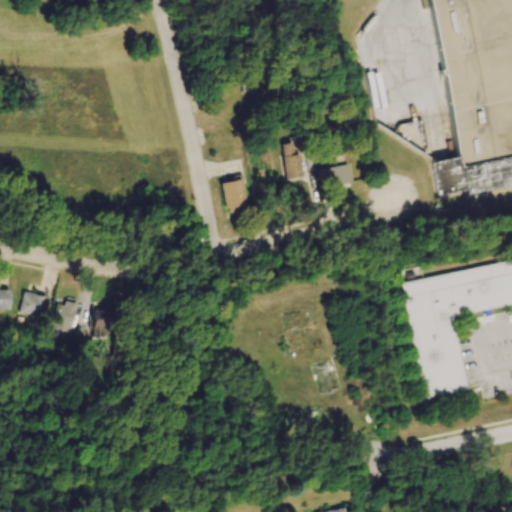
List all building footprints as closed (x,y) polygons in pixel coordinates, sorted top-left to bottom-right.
[(511,124),(491,120),(460,84),(446,87),(458,157),(431,162),(437,196),(511,183),(511,0),(427,0),(441,74),(464,79),(451,5),(477,0),(509,0),(511,3),(511,124)] [(279,144),(284,179),(301,176),(297,154),(292,155),(290,142),(279,144)] [(350,184),(346,163),(316,169),(320,189),(350,184)] [(218,183),(225,213),(245,209),(239,179),(218,183)] [(511,258),(399,278),(420,399),(465,392),(452,314),(511,303),(511,258)] [(8,290),(0,289),(0,309),(8,310),(8,290)] [(46,296),(20,292),(17,313),(43,316),(46,296)] [(53,329),(72,331),(75,304),(56,302),(53,329)] [(97,337),(114,337),(114,310),(92,310),(92,329),(97,329),(97,337)]
